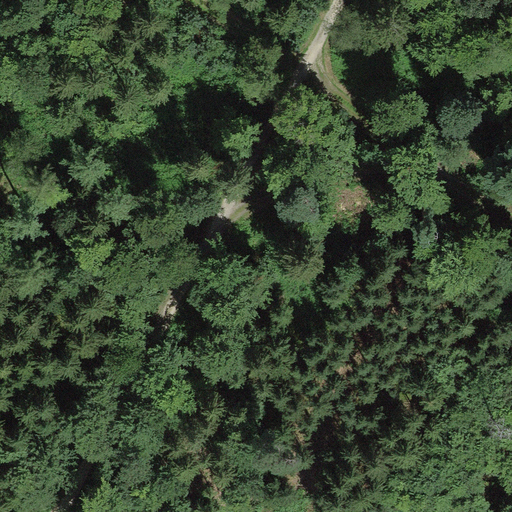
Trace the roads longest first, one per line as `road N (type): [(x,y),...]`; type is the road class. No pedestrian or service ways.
road 1 (track): [(338,0),(64,511)]
road 2 (track): [(511,219),(205,0)]
road 3 (track): [(223,219),(282,186),(370,167),(463,184)]
